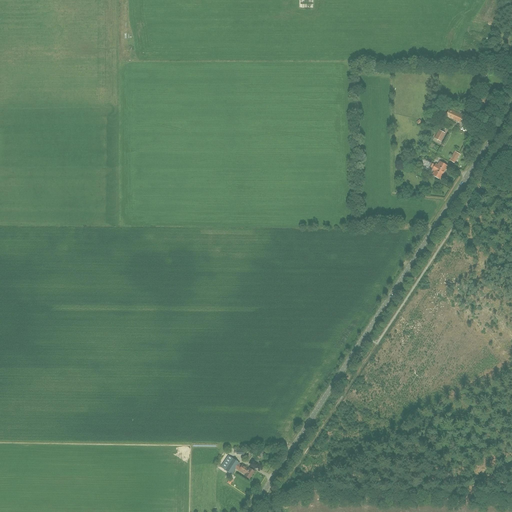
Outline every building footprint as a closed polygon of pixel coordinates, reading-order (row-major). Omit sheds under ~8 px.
[(483,97),(480,103),(490,109),(494,103),(483,97)] [(444,115),(446,116),(460,123),(463,116),(450,110),(448,113),(446,112),(444,115)] [(435,138),(440,141),(444,133),(439,130),(435,138)] [(455,152),(450,161),(454,163),(459,154),(455,152)] [(430,167),(433,169),(433,170),(435,171),(433,175),(440,180),(448,166),(440,162),(438,165),(436,164),(436,165),(432,163),(430,167)] [(249,469),(247,468),(247,467),(242,464),(241,465),(239,464),(239,463),(228,456),(220,468),(232,475),(235,469),(245,475),(246,474),(250,477),(254,471),(249,468),(249,469)]
